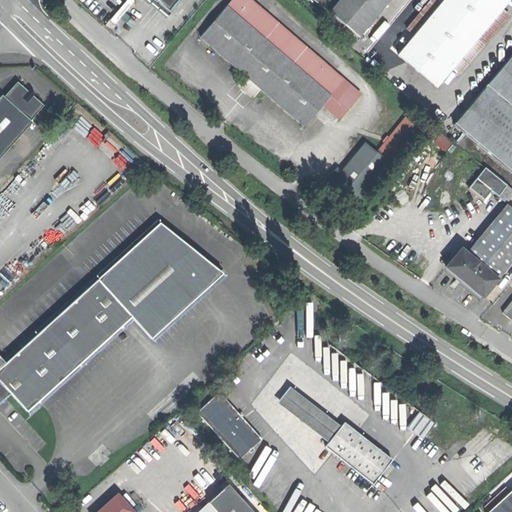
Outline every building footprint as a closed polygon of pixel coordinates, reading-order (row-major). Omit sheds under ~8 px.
[(165,19),(171,12),(156,0),(143,0),(152,7),(165,19)] [(156,0),(171,12),(181,0),(156,0)] [(339,118),(360,95),(249,0),(231,0),(200,37),(244,75),(237,84),(253,98),(260,89),(304,127),(323,104),(339,118)] [(312,0),(358,37),(388,0),(312,0)] [(397,55),(436,87),(451,68),(501,10),(509,0),(431,0),(407,30),(414,35),(397,55)] [(508,16),(501,10),(451,68),(459,75),(508,16)] [(511,55),(453,125),(511,173),(511,55)] [(4,97),(30,120),(43,106),(33,96),(34,94),(30,90),(28,92),(17,82),(4,97)] [(0,157),(32,122),(30,120),(4,97),(2,95),(0,97),(0,157)] [(389,161),(418,126),(405,116),(376,151),(389,161)] [(507,201),(511,204),(511,190),(484,167),(467,187),(483,200),(489,192),(504,204),(507,201)] [(351,207),(343,201),(340,205),(347,211),(351,207)] [(511,210),(506,205),(466,253),(497,279),(511,260),(511,210)] [(159,224),(97,280),(131,317),(150,339),(222,275),(159,224)] [(482,297),(497,279),(466,253),(460,248),(445,266),(462,280),(482,297)] [(28,411),(131,317),(97,280),(5,363),(0,357),(0,402),(10,393),(28,411)] [(511,301),(502,313),(511,321),(511,301)] [(276,401),(327,441),(340,425),(289,385),(276,401)] [(239,459),(261,439),(219,392),(196,412),(239,459)] [(433,421),(417,409),(405,425),(421,437),(433,421)] [(327,441),(324,445),(371,481),(379,471),(390,457),(343,421),(340,425),(327,441)] [(395,461),(390,457),(379,471),(385,476),(395,461)] [(253,511),(228,484),(197,511),(253,511)] [(511,511),(511,486),(483,511),(511,511)] [(133,511),(117,494),(96,511),(133,511)]
